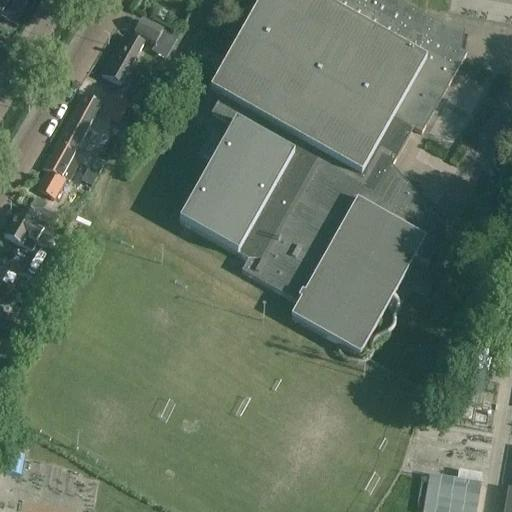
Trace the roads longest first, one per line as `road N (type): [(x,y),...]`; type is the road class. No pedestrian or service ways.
road 1 (tertiary): [(0,197),(116,0)]
road 2 (unknown): [(511,82),(445,209)]
